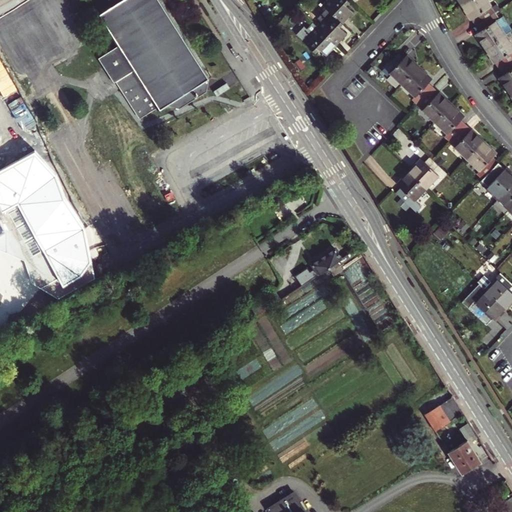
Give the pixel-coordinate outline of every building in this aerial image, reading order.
[(113,82),(115,80),(117,79),(122,87),(120,88),(139,118),(156,107),(157,109),(161,106),(162,107),(167,105),(179,107),(205,91),(208,80),(206,77),(209,76),(160,0),(108,0),(111,4),(96,14),(116,45),(97,57),(113,82)] [(324,8),(326,10),(343,26),(353,15),(346,8),(349,5),(343,0),(324,0),(327,3),(324,8)] [(474,27),(494,14),(484,0),(470,0),(461,6),(474,27)] [(340,29),(343,26),(326,10),(317,21),(321,25),(318,29),(337,48),(347,36),(340,29)] [(484,50),(504,37),(511,32),(502,17),(498,19),(494,14),(474,27),(478,33),(474,35),(484,50)] [(337,48),(318,29),(304,45),(316,55),(320,52),(327,59),(337,48)] [(497,71),(511,60),(511,50),(504,37),(484,50),(497,71)] [(404,85),(421,69),(408,57),(405,60),(400,56),(384,73),(388,76),(392,73),(404,85)] [(507,94),(511,90),(511,60),(497,71),(501,76),(497,79),(507,94)] [(433,81),(421,69),(404,85),(417,98),(414,102),(418,105),(434,89),(430,85),(433,81)] [(435,123),(451,106),(434,89),(418,105),(435,123)] [(449,143),(465,126),(461,122),(463,119),(451,106),(435,123),(447,135),(445,138),(449,143)] [(449,143),(466,160),(482,143),(465,126),(449,143)] [(475,176),(480,180),(494,165),(496,163),(492,159),(495,155),(482,143),(466,160),(479,172),(475,176)] [(0,233),(6,229),(0,217),(0,209),(16,201),(63,284),(79,276),(89,260),(83,228),(62,196),(55,175),(33,151),(0,169),(0,233)] [(422,160),(410,172),(427,189),(439,176),(443,179),(447,175),(430,158),(426,163),(422,160)] [(495,199),(511,180),(511,177),(507,172),(505,175),(500,171),(494,165),(480,180),(486,187),(485,189),(495,199)] [(427,189),(410,172),(398,185),(400,188),(396,193),(413,209),(417,205),(414,202),(427,189)] [(507,210),(511,204),(511,180),(495,199),(491,203),(503,214),(507,210)] [(511,204),(507,210),(503,214),(511,222),(511,204)] [(306,274),(310,280),(328,267),(337,261),(342,258),(335,249),(312,265),(314,269),(306,274)] [(334,275),(343,269),(337,261),(328,267),(334,275)] [(310,280),(306,274),(301,277),(305,283),(310,280)] [(476,283),(484,291),(504,309),(511,300),(511,286),(500,275),(490,284),(482,277),(476,283)] [(504,309),(484,291),(473,304),(476,308),(473,312),(486,325),(491,320),(492,322),(504,309)] [(250,310),(256,317),(282,299),(277,292),(250,310)] [(204,352),(175,372),(187,390),(216,370),(204,352)] [(464,411),(453,395),(424,413),(435,430),(453,418),(464,411)] [(477,446),(483,442),(476,430),(469,435),(477,446)] [(462,472),(481,460),(468,438),(465,440),(462,436),(459,438),(462,442),(448,450),(462,472)] [(308,511),(293,487),(268,502),(274,511),(308,511)] [(511,494),(498,503),(503,511),(510,511),(511,511),(511,494)]
